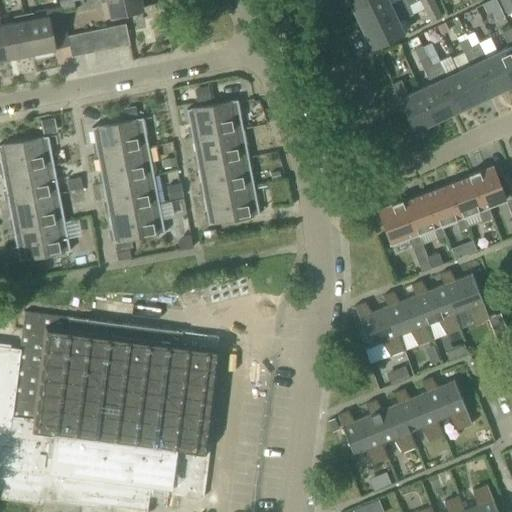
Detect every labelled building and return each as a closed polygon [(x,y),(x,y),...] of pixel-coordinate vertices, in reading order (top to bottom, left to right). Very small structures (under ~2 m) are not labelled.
[(73,1),(72,0),(69,0),(59,2),(60,7),(61,12),(62,12),(75,9),(73,1)] [(140,0),(99,0),(100,4),(107,3),(110,17),(142,10),(140,0)] [(347,0),(352,9),(371,0),(347,0)] [(361,29),(408,7),(408,6),(415,2),(414,0),(399,0),(389,5),(386,0),(371,0),(352,9),(361,29)] [(495,0),(491,0),(482,5),(486,15),(491,12),(500,8),(495,0)] [(507,16),(511,13),(511,0),(497,0),(503,14),(505,13),(507,16)] [(32,13),(23,15),(31,54),(35,53),(38,58),(45,56),(46,51),(55,49),(50,30),(65,27),(62,12),(61,12),(60,7),(44,10),(46,17),(33,19),(32,13)] [(371,49),(402,33),(397,22),(412,15),(408,7),(361,29),(371,49)] [(8,58),(31,54),(23,15),(13,17),(14,23),(1,25),(8,58)] [(113,27),(117,48),(129,45),(125,24),(113,27)] [(0,60),(8,58),(1,25),(0,25),(0,60)] [(106,50),(117,48),(113,27),(101,29),(106,50)] [(94,52),(106,50),(101,29),(90,32),(94,52)] [(511,83),(511,32),(510,29),(502,33),(509,47),(497,52),(511,83)] [(83,55),(94,52),(90,32),(78,34),(83,55)] [(466,36),(471,47),(493,94),(511,84),(511,83),(497,52),(486,58),(473,32),(466,36)] [(71,57),(83,55),(78,34),(66,37),(71,57)] [(473,103),(493,94),(471,47),(462,51),(469,66),(458,71),(473,103)] [(473,103),(458,71),(446,77),(435,54),(427,57),(453,112),(473,103)] [(434,122),(453,112),(427,57),(418,62),(422,71),(424,70),(430,84),(418,90),(434,122)] [(434,122),(418,90),(407,95),(400,81),(392,85),(414,131),(434,122)] [(208,87),(194,90),(196,103),(210,100),(208,87)] [(197,138),(236,130),(231,102),(191,109),(197,138)] [(102,156),(142,148),(136,120),(97,127),(102,156)] [(202,167),(242,159),(236,130),(197,138),(202,167)] [(7,174),(47,166),(42,138),(2,145),(7,174)] [(108,185),(147,177),(142,148),(102,156),(108,185)] [(175,158),(162,160),(164,168),(176,166),(175,158)] [(208,195),(247,188),(242,159),(202,167),(208,195)] [(13,203),(53,195),(47,166),(7,174),(13,203)] [(505,201),(492,167),(467,176),(480,208),(480,209),(480,210),(488,207),(505,201)] [(492,219),(488,207),(480,210),(480,209),(480,208),(467,176),(445,184),(457,217),(458,218),(458,219),(462,217),(463,217),(478,211),(482,223),(492,219)] [(113,213),(153,206),(147,177),(108,185),(113,213)] [(80,178),(66,181),(69,192),(82,189),(80,178)] [(180,183),(166,186),(169,200),(182,197),(180,183)] [(468,228),(463,217),(462,217),(458,219),(458,218),(457,217),(445,184),(422,193),(435,225),(435,227),(440,226),(441,225),(455,220),(459,231),(468,228)] [(247,188),(208,195),(213,224),(253,216),(247,188)] [(445,237),(441,225),(440,226),(435,227),(435,225),(422,193),(400,202),(412,234),(413,235),(413,236),(417,234),(419,234),(433,228),(437,240),(445,237)] [(18,231),(58,224),(53,195),(13,203),(18,231)] [(423,245),(419,234),(417,234),(413,236),(413,235),(412,234),(400,202),(377,210),(390,244),(410,237),(415,248),(423,245)] [(153,206),(113,213),(118,242),(158,234),(153,206)] [(58,224),(18,231),(24,260),(64,252),(58,224)] [(171,228),(172,241),(186,240),(185,227),(171,228)] [(461,245),(450,249),(454,259),(465,255),(461,245)] [(116,262),(129,259),(127,246),(114,249),(116,262)] [(80,268),(99,265),(96,250),(78,253),(80,268)] [(443,285),(442,285),(453,315),(454,314),(466,310),(474,324),(488,319),(471,274),(455,280),(449,271),(439,275),(443,285)] [(425,325),(426,325),(439,320),(445,334),(459,328),(454,314),(453,315),(442,285),(427,291),(421,282),(411,285),(414,295),(414,296),(425,325)] [(386,307),(397,336),(398,336),(411,331),(417,345),(431,339),(426,325),(425,325),(414,296),(414,295),(399,301),(393,292),(383,296),(386,306),(386,307)] [(386,307),(386,306),(371,312),(364,303),(354,307),(369,347),(383,342),(389,355),(403,350),(398,336),(397,336),(386,307)] [(179,351),(181,333),(24,312),(19,349),(0,346),(0,486),(1,486),(0,496),(0,498),(1,499),(2,495),(37,500),(37,496),(76,501),(77,498),(105,501),(103,511),(104,511),(106,501),(145,506),(144,511),(146,511),(150,481),(168,484),(167,493),(168,494),(169,490),(178,491),(177,495),(203,498),(210,445),(202,444),(214,356),(179,351)] [(404,366),(395,370),(399,381),(409,377),(404,366)] [(436,421),(449,416),(457,429),(471,424),(454,380),(437,387),(432,377),(421,381),(425,391),(424,392),(436,421)] [(396,403),(408,432),(422,427),(429,441),(443,435),(437,421),(436,421),(424,392),(409,397),(404,389),(394,393),(397,402),(396,403)] [(369,414),(368,414),(380,443),(393,438),(401,452),(415,447),(409,433),(408,432),(396,403),(381,409),(376,400),(365,404),(369,414)] [(380,443),(368,414),(354,420),(348,411),(337,416),(353,453),(365,449),(373,462),(387,457),(381,444),(380,443)] [(476,506),(464,510),(464,511),(497,511),(487,484),(472,490),(476,506)] [(464,511),(464,510),(458,495),(444,501),(446,511),(464,511)]
